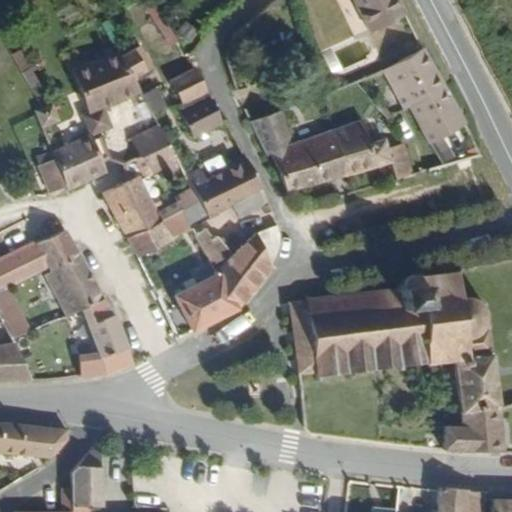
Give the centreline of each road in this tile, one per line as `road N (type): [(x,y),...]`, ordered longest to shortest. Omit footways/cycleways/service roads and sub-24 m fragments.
road 1 (secondary): [(104,404),(336,454),(511,466)]
road 2 (residential): [(260,0),(218,39),(215,62),(294,263)]
road 3 (residential): [(104,404),(241,320),(294,263)]
road 4 (residential): [(294,263),(511,215)]
road 5 (secondary): [(511,160),(422,0)]
road 6 (residential): [(0,511),(57,475),(104,404)]
